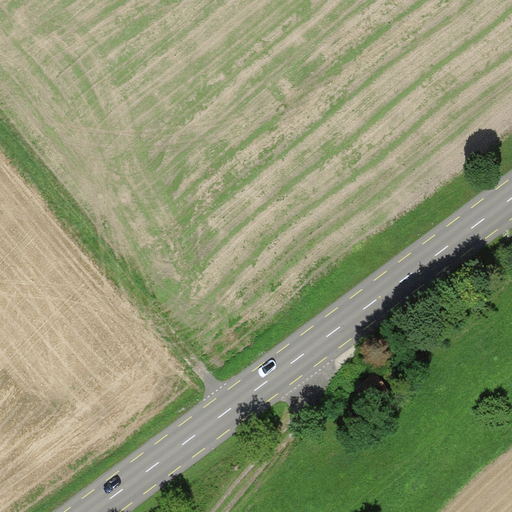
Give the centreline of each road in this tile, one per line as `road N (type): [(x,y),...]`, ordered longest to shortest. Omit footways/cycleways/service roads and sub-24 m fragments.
road 1 (primary): [(511,197),(91,511)]
road 2 (track): [(222,511),(328,371),(359,312)]
